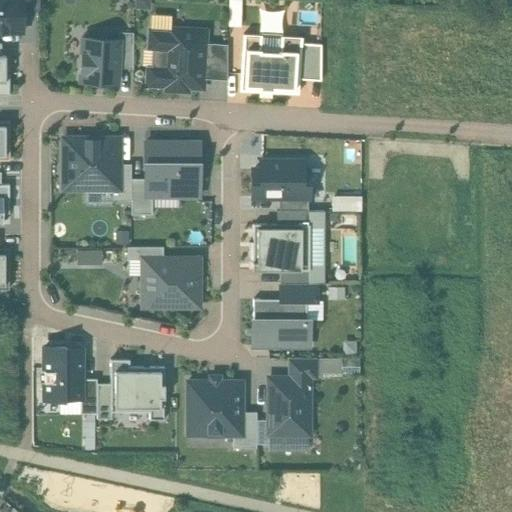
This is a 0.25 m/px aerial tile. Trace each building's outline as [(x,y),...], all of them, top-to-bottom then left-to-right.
[(21,0),(0,0),(0,31),(6,32),(6,31),(21,31),(21,0)] [(231,0),(230,24),(240,24),(241,10),(234,9),(235,0),(231,0)] [(203,90),(206,30),(150,27),(148,49),(169,50),(168,68),(148,67),(147,87),(203,90)] [(79,83),(116,84),(118,38),(81,37),(79,83)] [(244,47),(241,89),(296,93),(299,52),(244,47)] [(9,122),(0,121),(0,160),(9,160),(9,122)] [(119,138),(63,138),(63,189),(119,189),(119,138)] [(199,143),(145,143),(145,196),(199,196),(199,143)] [(250,171),(250,199),(278,200),(278,210),(307,211),(307,200),(310,200),(311,184),(304,184),(304,161),(261,160),(261,172),(250,171)] [(9,185),(0,184),(0,223),(2,224),(2,213),(8,213),(9,185)] [(333,208),(362,209),(362,195),(333,194),(333,208)] [(324,211),(307,211),(278,210),(276,210),(276,224),(252,224),(251,269),(280,270),(280,284),(318,284),(323,284),(324,211)] [(101,261),(100,249),(78,250),(79,262),(101,261)] [(198,260),(170,259),(142,259),(142,307),(182,306),(182,305),(198,305),(198,260)] [(253,301),(252,345),(310,345),(311,302),(317,302),(318,284),(280,284),(278,284),(278,301),(253,301)] [(80,349),(65,349),(65,347),(44,347),(44,399),(66,399),(66,397),(81,397),(80,349)] [(163,419),(164,367),(129,367),(129,359),(110,359),(110,412),(149,412),(148,419),(163,419)] [(308,378),(268,378),(268,434),(308,434),(308,378)] [(240,383),(205,383),(205,380),(188,380),(188,433),(240,433),(240,383)]
